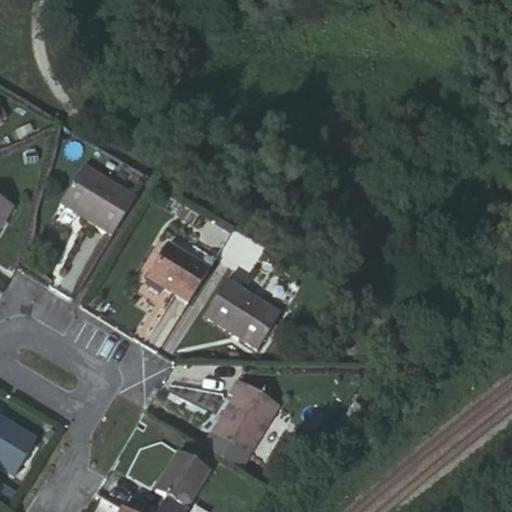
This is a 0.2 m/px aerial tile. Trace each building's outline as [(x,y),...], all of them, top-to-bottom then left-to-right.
[(35,211),(87,238),(110,196),(57,168),(35,211)] [(0,224),(9,208),(0,203),(0,224)] [(169,295),(187,262),(145,240),(128,272),(169,295)] [(204,272),(184,308),(185,308),(242,337),(261,301),(204,272)] [(226,387),(205,427),(245,446),(273,391),(226,367),(219,383),(226,387)] [(311,416),(298,408),(289,424),(302,432),(311,416)] [(0,418),(0,466),(10,472),(31,436),(0,418)] [(173,445),(152,486),(185,502),(206,462),(173,445)]
